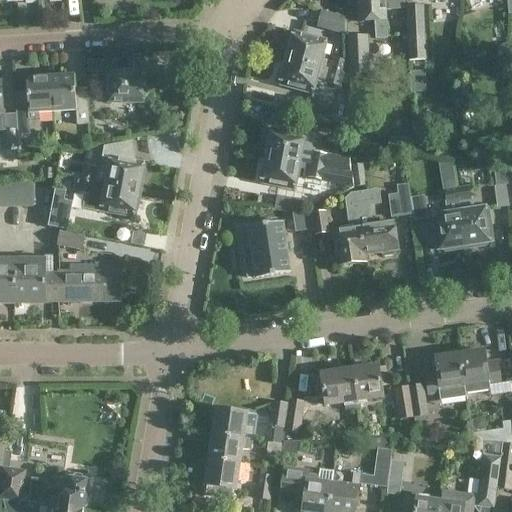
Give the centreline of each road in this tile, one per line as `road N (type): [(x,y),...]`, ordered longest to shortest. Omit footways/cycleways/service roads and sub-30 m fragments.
road 1 (residential): [(169,354),(511,308)]
road 2 (residential): [(169,354),(222,35)]
road 3 (residential): [(222,35),(0,50)]
road 4 (residential): [(0,355),(169,354)]
road 5 (residential): [(141,511),(169,354)]
